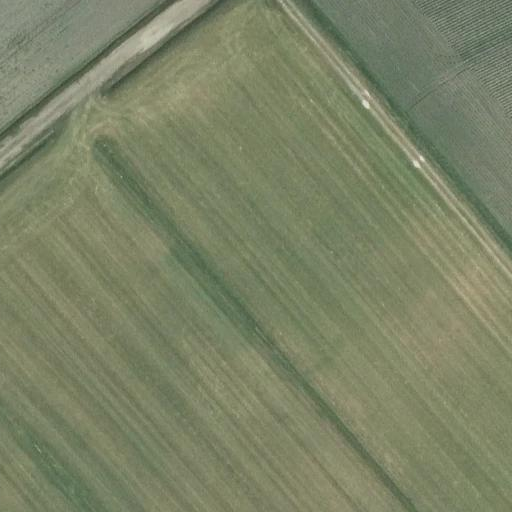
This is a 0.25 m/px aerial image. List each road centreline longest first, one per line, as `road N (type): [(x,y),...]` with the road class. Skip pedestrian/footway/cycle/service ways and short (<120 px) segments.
road 1 (track): [(278,0),(511,274)]
road 2 (track): [(196,0),(0,156)]
